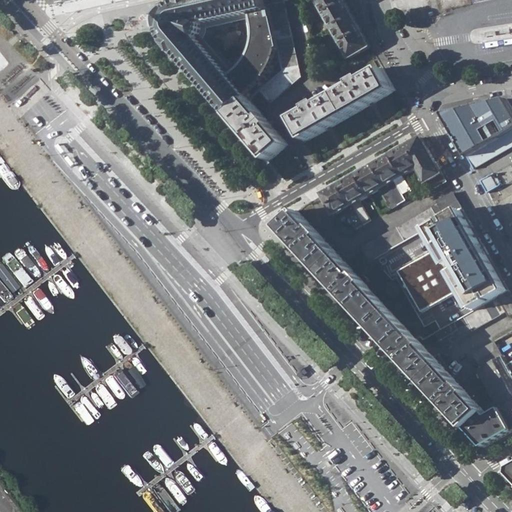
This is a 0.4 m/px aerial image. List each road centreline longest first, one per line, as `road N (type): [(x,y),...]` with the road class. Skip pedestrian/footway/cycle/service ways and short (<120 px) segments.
road 1 (residential): [(237,227),(468,476)]
road 2 (residential): [(23,0),(237,227)]
road 3 (residential): [(237,227),(430,116)]
road 4 (residential): [(430,116),(511,266)]
